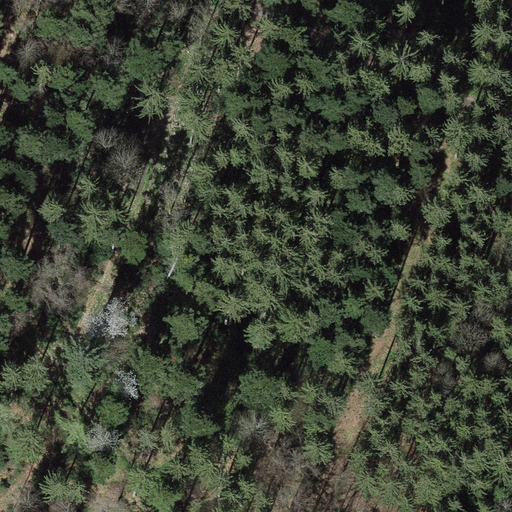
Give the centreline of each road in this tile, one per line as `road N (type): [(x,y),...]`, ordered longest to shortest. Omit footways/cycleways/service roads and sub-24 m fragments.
road 1 (track): [(378,66),(292,281),(221,409),(254,511)]
road 2 (track): [(227,0),(511,127)]
road 3 (track): [(0,275),(84,388),(221,409)]
